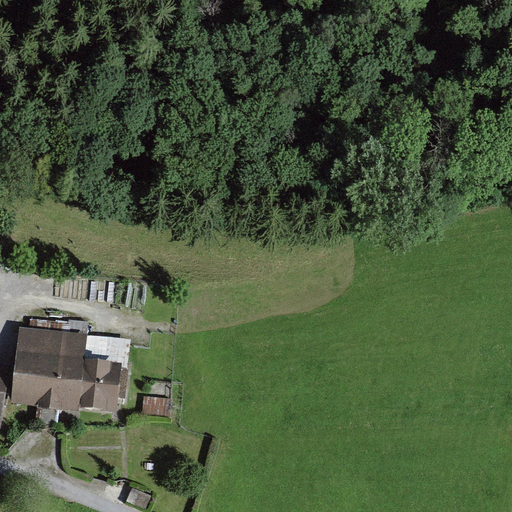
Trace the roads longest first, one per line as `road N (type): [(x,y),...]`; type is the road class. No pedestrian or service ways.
road 1 (track): [(168,330),(65,307),(19,305),(0,315)]
road 2 (track): [(113,511),(0,469)]
